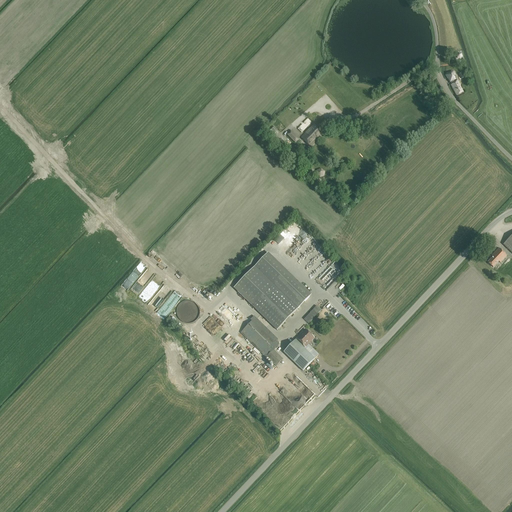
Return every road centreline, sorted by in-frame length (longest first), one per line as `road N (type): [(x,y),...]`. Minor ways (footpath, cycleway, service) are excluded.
road 1 (tertiary): [(221,511),(511,211)]
road 2 (unknown): [(319,408),(287,371),(257,387),(196,330),(227,288)]
road 3 (unclassified): [(511,158),(449,92),(421,0)]
road 4 (unknown): [(227,288),(263,248),(279,253),(317,290),(283,335)]
